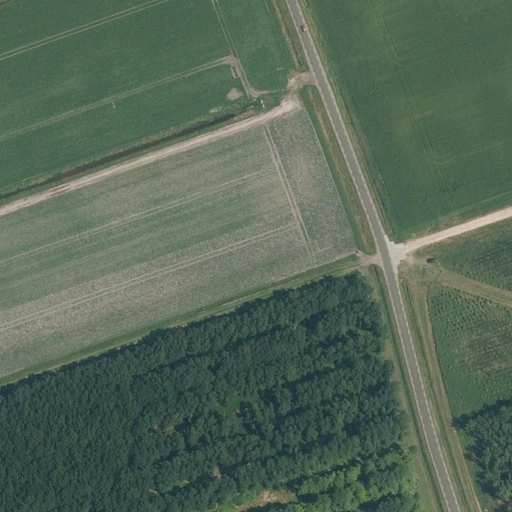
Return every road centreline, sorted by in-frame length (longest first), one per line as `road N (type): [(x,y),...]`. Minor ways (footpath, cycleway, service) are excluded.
road 1 (unclassified): [(454,511),(381,242),(290,0)]
road 2 (track): [(366,261),(0,389)]
